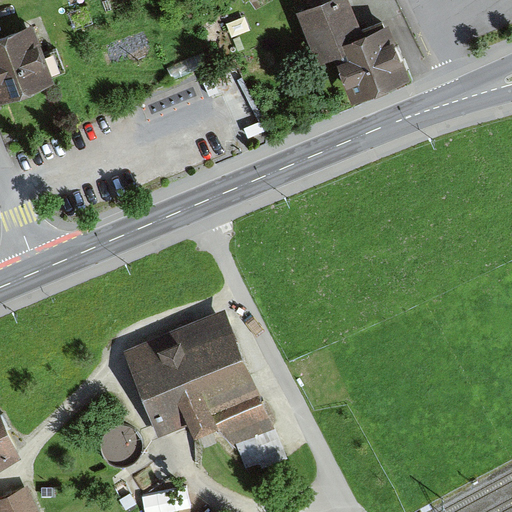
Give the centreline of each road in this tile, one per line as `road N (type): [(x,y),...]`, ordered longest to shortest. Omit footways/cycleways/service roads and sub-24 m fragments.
road 1 (residential): [(350,511),(198,203)]
road 2 (primary): [(198,203),(485,89)]
road 3 (primary): [(36,270),(198,203)]
